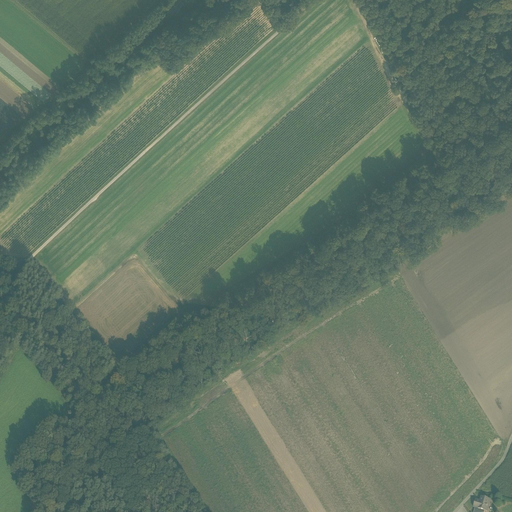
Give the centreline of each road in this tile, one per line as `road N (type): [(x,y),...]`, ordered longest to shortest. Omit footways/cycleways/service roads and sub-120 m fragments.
road 1 (track): [(315,0),(41,247)]
road 2 (track): [(203,511),(118,373),(12,466),(38,511)]
road 3 (track): [(161,0),(0,145)]
road 4 (track): [(27,260),(118,373)]
